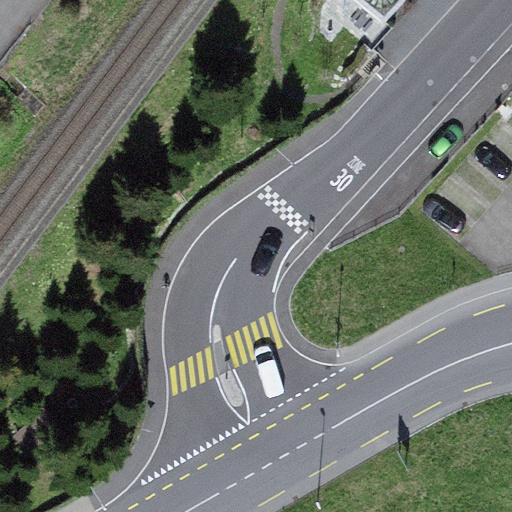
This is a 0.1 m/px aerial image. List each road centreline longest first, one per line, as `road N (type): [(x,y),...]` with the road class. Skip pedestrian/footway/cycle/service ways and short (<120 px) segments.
road 1 (residential): [(270,464),(220,357),(224,279),(249,243),(406,102),(495,0)]
road 2 (secondary): [(270,464),(440,370),(511,344)]
